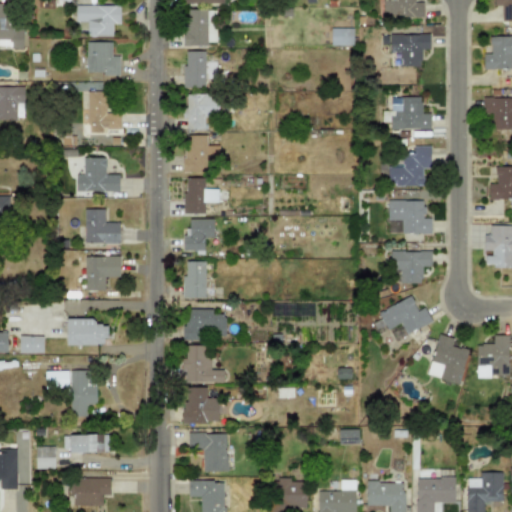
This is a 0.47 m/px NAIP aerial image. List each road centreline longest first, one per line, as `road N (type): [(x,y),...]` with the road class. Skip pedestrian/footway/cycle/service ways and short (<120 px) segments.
road 1 (residential): [(149,511),(149,0)]
road 2 (residential): [(455,0),(456,302),(511,302)]
